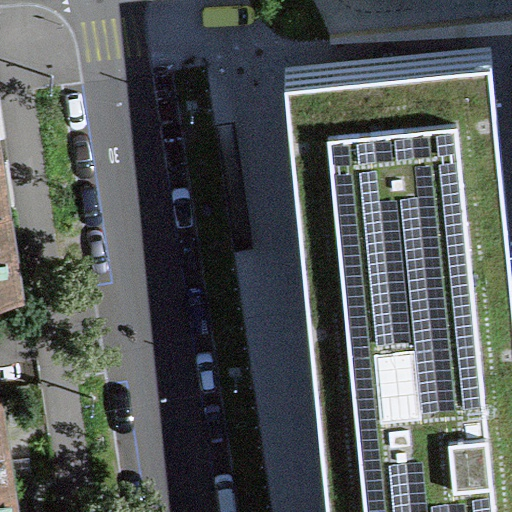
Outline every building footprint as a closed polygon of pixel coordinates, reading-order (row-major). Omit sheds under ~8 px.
[(330,511),(511,511),(511,251),(491,38),(387,49),(285,59),(330,511)] [(0,121),(2,121),(0,105),(0,207),(6,207),(6,204),(6,200),(14,199),(7,154),(0,155),(0,121)] [(0,292),(18,290),(7,220),(6,207),(0,207),(0,292)] [(33,321),(0,325),(0,356),(38,351),(33,321)] [(0,478),(10,477),(0,409),(0,478)] [(0,511),(15,511),(11,484),(10,477),(0,478),(0,511)]
